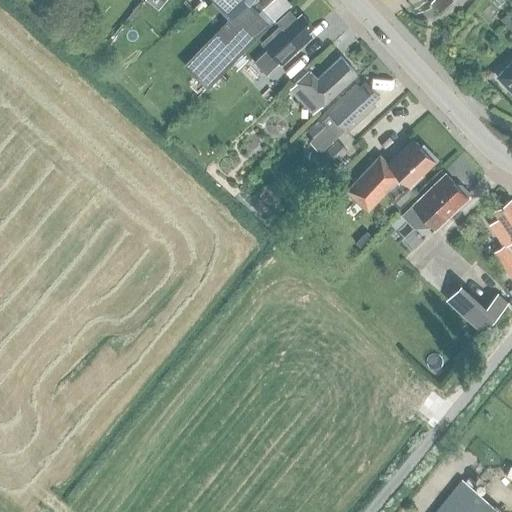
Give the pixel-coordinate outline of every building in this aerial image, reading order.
[(216,0),(232,17),(190,60),(184,67),(194,77),(207,89),(271,24),(245,2),(247,0),(216,0)] [(420,0),(421,0),(423,1),(425,1),(426,0),(427,0),(432,0),(442,10),(451,0),(420,0)] [(262,43),(268,50),(254,63),(266,76),(280,62),(282,65),(311,37),(308,33),(314,27),(301,14),(296,18),(289,10),(277,22),(281,25),(262,43)] [(310,72),(290,90),(312,115),(355,75),(339,57),(316,78),(310,72)] [(511,64),(498,78),(511,92),(511,64)] [(357,86),(327,113),(307,132),(313,138),(309,141),(319,153),(344,131),(346,133),(375,105),(373,102),(378,97),(365,83),(360,88),(357,86)] [(335,141),(321,156),(332,167),(346,152),(335,141)] [(381,159),(349,190),(370,212),(401,181),(409,190),(421,178),(422,173),(437,158),(424,145),(421,148),(415,141),(391,164),(381,159)] [(425,217),(437,230),(472,196),(460,183),(455,188),(446,177),(405,215),(416,227),(425,217)] [(511,277),(511,204),(507,198),(490,209),(497,219),(492,222),(508,245),(493,256),(510,279),(511,277)] [(459,285),(446,299),(481,332),(508,303),(499,295),(486,309),(459,285)] [(435,511),(498,511),(460,482),(435,511)]
